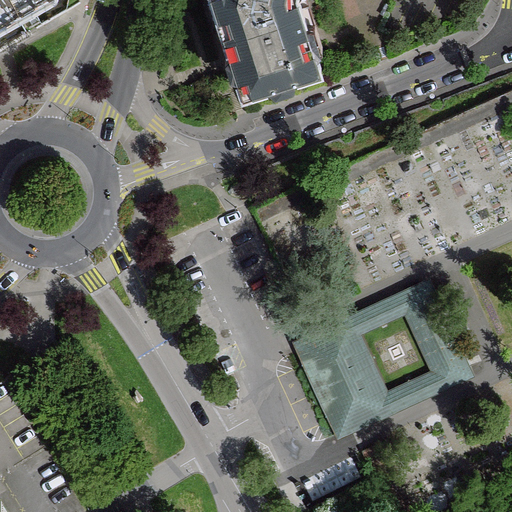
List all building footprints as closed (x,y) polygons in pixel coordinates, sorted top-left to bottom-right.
[(0,0),(0,33),(59,1),(59,0),(0,0)] [(214,0),(225,32),(303,7),(301,0),(214,0)] [(323,67),(303,7),(225,32),(231,50),(226,55),(232,73),(237,74),(240,81),(247,79),(251,91),(323,67)] [(271,228),(304,210),(293,188),(259,205),(271,228)] [(436,279),(358,314),(366,334),(409,317),(445,300),(436,279)] [(311,334),(295,341),(341,440),(359,432),(480,377),(445,300),(409,317),(434,372),(391,390),(366,334),(358,314),(311,334)]
